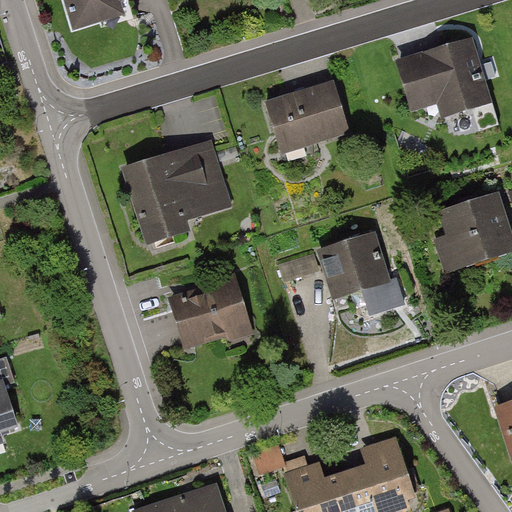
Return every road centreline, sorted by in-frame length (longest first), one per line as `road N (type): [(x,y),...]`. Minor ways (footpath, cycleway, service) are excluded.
road 1 (residential): [(460,0),(59,122)]
road 2 (residential): [(156,451),(60,154),(59,122)]
road 3 (residential): [(156,451),(192,450),(384,387),(413,388)]
road 4 (residential): [(15,511),(128,471),(156,451)]
road 5 (residential): [(413,388),(495,511)]
road 6 (residential): [(59,122),(10,0)]
